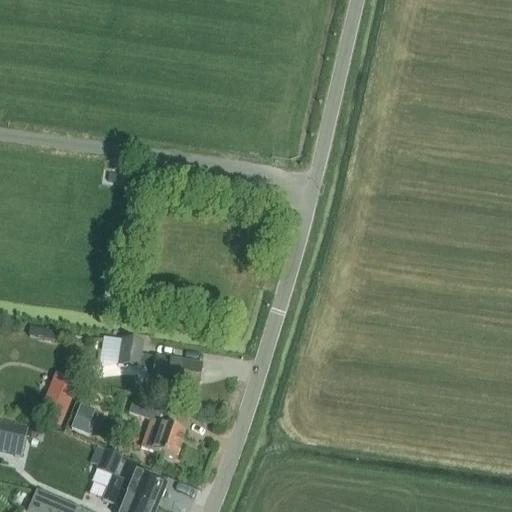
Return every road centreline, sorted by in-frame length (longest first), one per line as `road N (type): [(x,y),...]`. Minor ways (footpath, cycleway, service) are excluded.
road 1 (unclassified): [(209,511),(310,192)]
road 2 (unclassified): [(0,134),(213,164),(310,192)]
road 3 (unclassified): [(310,192),(355,0)]
